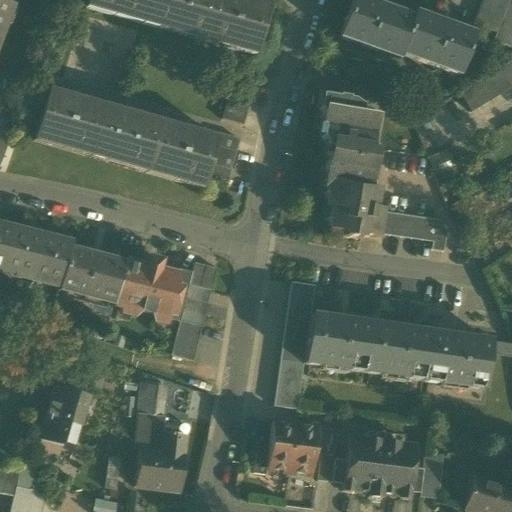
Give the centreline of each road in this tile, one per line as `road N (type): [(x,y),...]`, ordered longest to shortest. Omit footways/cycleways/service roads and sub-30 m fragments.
road 1 (residential): [(255,247),(208,511)]
road 2 (residential): [(0,191),(255,247)]
road 3 (residential): [(311,0),(277,115),(255,247)]
road 4 (residential): [(255,247),(479,280)]
